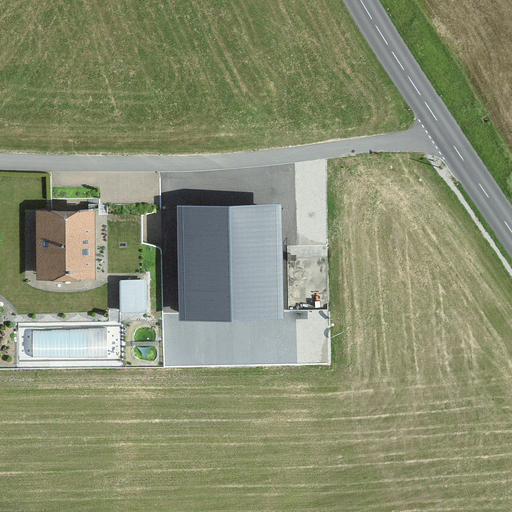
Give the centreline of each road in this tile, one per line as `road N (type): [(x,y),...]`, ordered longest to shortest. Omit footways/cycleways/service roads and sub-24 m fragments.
road 1 (unclassified): [(0,161),(229,160),(442,131)]
road 2 (secondary): [(360,0),(442,131)]
road 3 (secondary): [(442,131),(511,232)]
